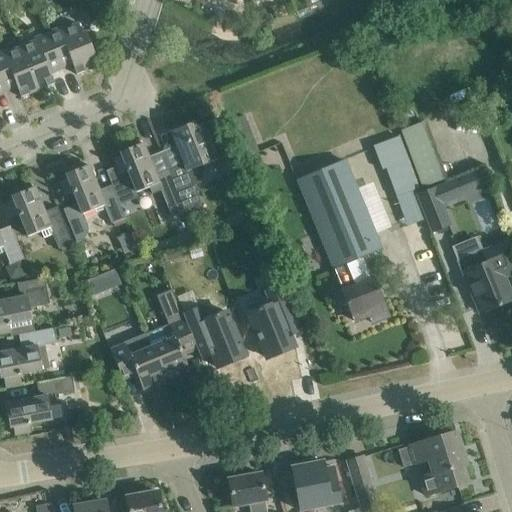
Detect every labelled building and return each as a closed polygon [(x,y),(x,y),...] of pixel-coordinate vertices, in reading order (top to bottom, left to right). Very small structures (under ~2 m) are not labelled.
[(15,0),(19,8),(33,3),(32,0),(15,0)] [(58,28),(46,33),(61,69),(72,65),(76,75),(98,66),(84,32),(81,33),(77,23),(59,31),(58,28)] [(61,69),(46,33),(34,38),(35,41),(19,47),(37,91),(54,84),(50,74),(61,69)] [(3,51),(0,51),(0,79),(5,92),(16,87),(20,97),(37,91),(19,47),(4,53),(3,51)] [(183,164),(168,170),(183,208),(199,201),(193,186),(198,184),(203,170),(201,166),(216,159),(201,123),(194,126),(193,122),(170,132),(183,164)] [(401,130),(422,186),(443,178),(421,122),(401,130)] [(412,173),(398,136),(373,146),(382,170),(389,167),(394,181),(412,173)] [(182,208),(183,208),(168,170),(155,176),(142,143),(119,152),(120,156),(113,159),(116,167),(105,171),(111,185),(119,206),(137,198),(135,193),(148,187),(151,194),(160,191),(167,210),(181,204),(182,208)] [(296,181),(332,269),(333,269),(341,289),(332,292),(340,311),(348,308),(354,321),(368,315),(371,323),(387,317),(372,279),(355,286),(345,264),(381,250),(344,161),(296,181)] [(124,218),(119,206),(111,185),(98,190),(88,165),(65,174),(66,178),(59,181),(65,196),(72,193),(77,204),(62,210),(76,243),(80,241),(82,240),(84,238),(85,236),(86,234),(87,232),(87,230),(87,228),(87,226),(82,214),(94,209),(96,212),(104,209),(110,224),(124,218)] [(460,177),(416,195),(431,232),(450,225),(441,204),(467,193),(460,177)] [(72,244),(57,207),(44,212),(34,187),(11,196),(12,200),(2,204),(8,219),(18,215),(27,236),(40,231),(43,238),(52,235),(58,250),(72,244)] [(23,259),(10,226),(0,229),(0,253),(4,252),(9,265),(23,259)] [(458,261),(456,261),(461,273),(477,312),(495,304),(496,307),(511,300),(511,295),(505,277),(511,274),(511,254),(506,241),(484,250),(481,251),(458,261)] [(44,278),(16,284),(19,297),(0,301),(0,334),(9,333),(9,337),(33,332),(29,308),(49,305),(44,278)] [(266,303),(246,312),(264,356),(292,345),(287,334),(298,329),(279,283),(261,291),(266,303)] [(197,302),(179,309),(183,320),(194,346),(198,355),(210,351),(214,362),(242,350),(223,306),(202,315),(197,302)] [(194,346),(183,320),(161,329),(165,341),(151,346),(165,381),(189,371),(180,351),(194,346)] [(69,327),(57,329),(59,338),(70,336),(69,327)] [(4,388),(20,385),(18,375),(41,370),(38,356),(46,355),(44,345),(56,343),(53,328),(33,332),(18,335),(20,349),(0,352),(0,378),(2,378),(4,388)] [(132,341),(109,350),(120,376),(134,371),(142,390),(165,381),(151,346),(137,352),(132,341)] [(71,377),(36,383),(38,397),(4,404),(8,428),(12,427),(14,435),(30,432),(28,424),(51,420),(48,406),(56,405),(54,395),(74,391),(71,377)] [(433,476),(462,467),(462,466),(465,465),(455,432),(397,450),(403,469),(429,461),(433,476)] [(346,461),(352,481),(362,511),(379,511),(362,457),(346,461)] [(333,468),(323,469),(322,462),(290,468),(299,511),(340,503),(333,468)] [(424,496),(435,492),(467,483),(462,467),(433,476),(420,480),(424,496)] [(265,511),(263,501),(265,501),(260,473),(227,479),(232,507),(248,504),(249,511),(265,511)] [(125,498),(127,511),(160,511),(157,492),(125,498)] [(105,511),(104,501),(73,507),(74,511),(105,511)]
